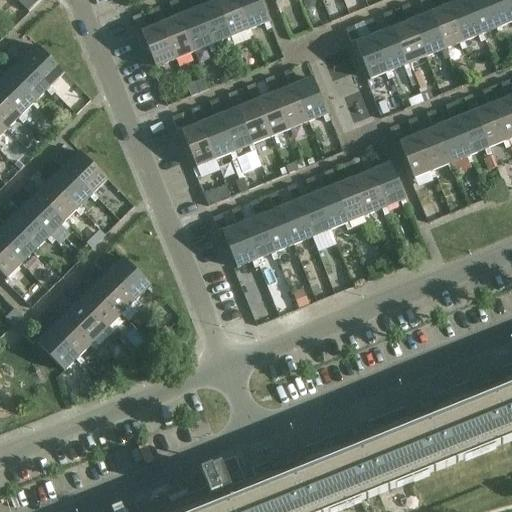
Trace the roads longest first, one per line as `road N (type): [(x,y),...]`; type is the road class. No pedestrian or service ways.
road 1 (residential): [(225,366),(78,0)]
road 2 (residential): [(511,249),(225,366)]
road 3 (residential): [(252,431),(511,328)]
road 4 (residential): [(225,366),(0,449)]
road 5 (residential): [(57,511),(252,431)]
